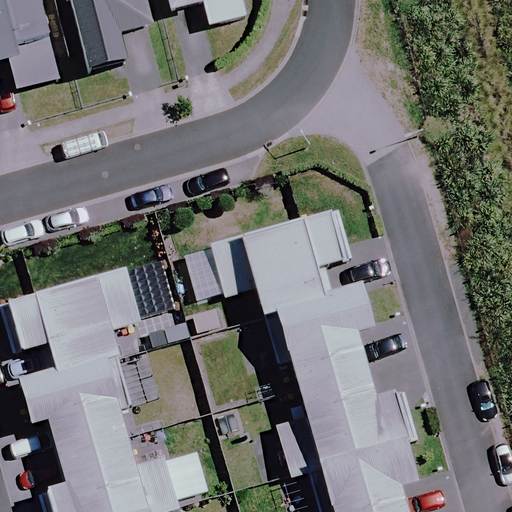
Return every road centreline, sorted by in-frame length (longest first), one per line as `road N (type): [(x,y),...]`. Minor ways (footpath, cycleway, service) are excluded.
road 1 (residential): [(493,511),(395,167),(315,62)]
road 2 (residential): [(315,62),(281,107),(238,133),(0,194)]
